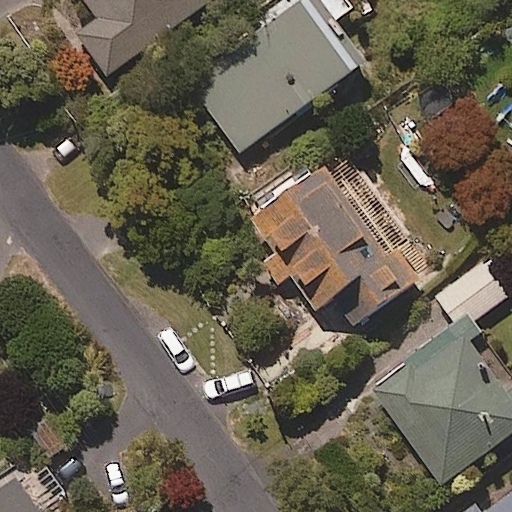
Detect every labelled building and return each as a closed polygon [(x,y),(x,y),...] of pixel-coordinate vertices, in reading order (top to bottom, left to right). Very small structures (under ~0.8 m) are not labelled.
[(78,0),(99,29),(79,43),(107,83),(226,0),(78,0)] [(347,45),(336,29),(349,20),(335,0),(284,0),(250,24),(263,44),(193,91),(239,160),(353,82),(334,54),(347,45)] [(323,323),(336,313),(355,340),(424,289),(405,263),(392,272),(326,182),(257,233),(323,323)] [(511,444),(511,395),(479,349),(489,342),(477,326),(511,303),(486,269),(435,305),(456,334),(372,395),(442,494),(511,444)] [(1,511),(0,511),(0,510),(0,511),(45,511),(30,491),(1,511)] [(511,511),(511,502),(496,511),(511,511)]
